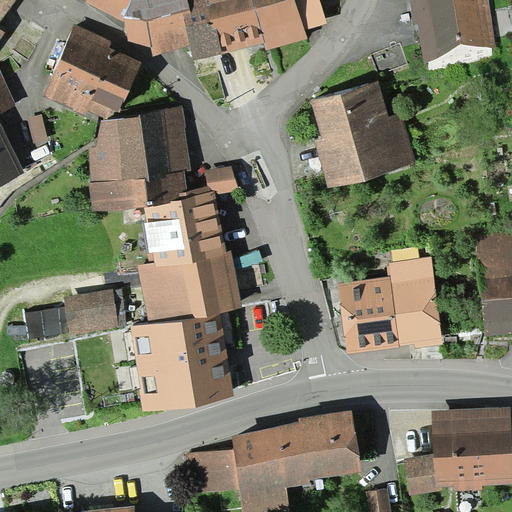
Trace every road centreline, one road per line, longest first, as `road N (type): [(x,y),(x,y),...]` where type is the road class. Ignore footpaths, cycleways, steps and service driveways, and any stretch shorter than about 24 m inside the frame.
road 1 (tertiary): [(0,472),(219,425),(333,387)]
road 2 (residential): [(252,126),(333,387)]
road 3 (residential): [(64,0),(174,81),(208,117),(252,126)]
road 4 (tertiary): [(333,387),(425,383),(511,393)]
road 5 (residential): [(252,126),(316,62),(358,0)]
